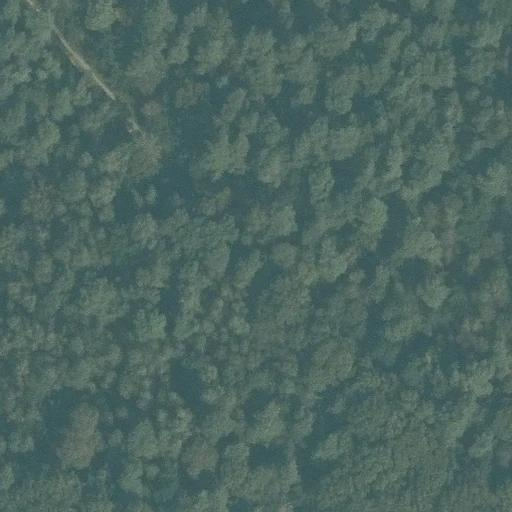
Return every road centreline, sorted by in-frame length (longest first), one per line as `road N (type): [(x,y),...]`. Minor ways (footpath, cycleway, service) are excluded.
road 1 (track): [(126,124),(462,511)]
road 2 (track): [(266,0),(126,124)]
road 3 (track): [(126,124),(20,0)]
